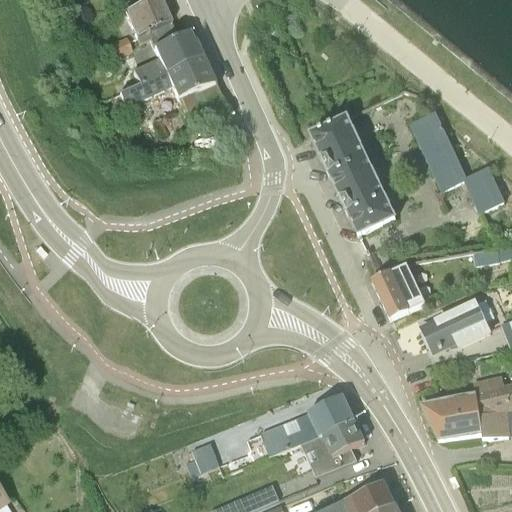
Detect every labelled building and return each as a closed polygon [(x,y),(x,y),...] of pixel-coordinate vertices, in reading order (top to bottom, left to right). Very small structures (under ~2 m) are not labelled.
[(165,0),(137,0),(127,5),(141,37),(151,32),(175,21),(165,0)] [(183,17),(175,21),(179,30),(190,25),(183,17)] [(179,30),(175,21),(151,32),(156,40),(179,30)] [(202,51),(190,25),(179,30),(156,40),(160,51),(135,62),(142,77),(202,51)] [(128,30),(108,39),(115,53),(134,44),(128,30)] [(225,101),(202,51),(142,77),(121,86),(127,101),(173,80),(190,116),(225,101)] [(406,118),(438,186),(462,174),(463,173),(433,106),(406,118)] [(307,128),(355,231),(393,214),(344,111),(307,128)] [(462,174),(477,207),(501,197),(485,163),(463,173),(462,174)] [(495,243),(455,249),(456,258),(472,255),(472,260),(497,256),(495,243)] [(368,275),(387,315),(422,298),(404,259),(368,275)] [(456,345),(489,330),(483,317),(490,313),(482,296),(474,299),(474,298),(419,324),(431,348),(453,338),(456,345)] [(511,314),(498,320),(507,343),(511,341),(511,314)] [(472,389),(419,400),(436,435),(479,428),(477,412),(511,404),(511,378),(501,380),(499,370),(471,376),(472,389)] [(315,432),(352,416),(340,392),(340,391),(264,422),(260,412),(242,419),(248,433),(244,434),(249,447),(238,451),(243,463),(299,441),(315,432)] [(511,404),(477,412),(479,428),(480,434),(507,431),(511,430),(511,404)] [(362,437),(352,416),(315,432),(299,441),(313,472),(354,456),(348,444),(362,437)] [(221,458),(215,460),(220,472),(225,470),(221,458)] [(381,477),(342,496),(349,511),(364,511),(392,500),(381,477)] [(269,480),(207,507),(208,511),(235,511),(276,495),(269,480)] [(349,511),(342,496),(307,511),(349,511)] [(283,511),(278,500),(249,511),(283,511)] [(397,511),(392,500),(364,511),(397,511)]
